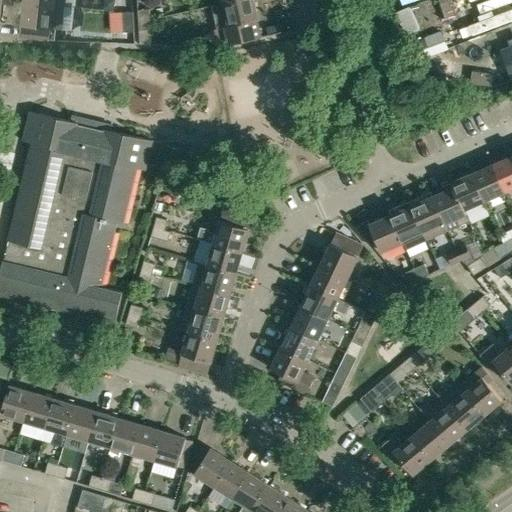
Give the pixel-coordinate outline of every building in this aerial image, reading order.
[(255,9),(253,0),(240,0),(223,4),(214,6),(215,11),(214,11),(215,18),(217,18),(219,29),(224,28),(258,20),(257,18),(261,17),(259,8),(255,9)] [(451,0),(438,0),(444,18),(456,14),(451,0)] [(48,41),(51,5),(21,2),(18,37),(48,41)] [(138,21),(150,20),(149,10),(137,10),(138,21)] [(122,12),(122,32),(134,32),(133,12),(122,12)] [(150,30),(150,20),(138,21),(138,31),(150,30)] [(445,26),(414,38),(421,56),(422,56),(452,44),(445,26)] [(457,41),(460,54),(485,48),(483,35),(457,41)] [(472,71),(470,83),(491,87),(493,74),(472,71)] [(136,168),(137,168),(146,170),(153,141),(102,129),(101,132),(79,127),(80,123),(45,115),(29,111),(22,141),(31,143),(3,263),(2,263),(0,271),(0,295),(50,308),(50,309),(114,324),(122,293),(102,288),(101,287),(116,222),(124,224),(124,223),(123,223),(132,185),(136,168)] [(511,155),(498,162),(510,190),(511,189),(511,155)] [(487,200),(510,190),(498,162),(475,172),(487,200)] [(475,172),(452,182),(465,210),(487,200),(475,172)] [(467,214),(465,210),(452,182),(450,183),(452,188),(433,196),(445,224),(467,214)] [(424,233),(445,224),(433,196),(431,191),(409,201),(424,233)] [(388,210),(390,215),(403,243),(424,233),(409,201),(388,210)] [(381,252),(403,243),(390,215),(372,223),(368,219),(359,226),(369,240),(374,236),(381,252)] [(156,217),(153,227),(165,230),(167,220),(156,217)] [(197,239),(213,244),(242,252),(249,230),(220,221),(216,234),(208,231),(208,230),(200,227),(197,239)] [(162,240),(165,230),(153,227),(150,237),(162,240)] [(320,265),(347,278),(357,257),(363,245),(336,232),(330,244),(320,265)] [(511,239),(511,238),(503,243),(509,253),(511,251),(511,239)] [(509,253),(503,243),(494,249),(500,259),(509,253)] [(236,274),(242,252),(213,244),(207,266),(236,274)] [(465,246),(456,250),(461,261),(470,256),(465,246)] [(461,261),(456,250),(446,254),(451,265),(461,261)] [(481,257),(467,266),(474,275),(487,266),(481,257)] [(440,269),(436,259),(435,258),(432,260),(432,268),(434,272),(440,269)] [(511,258),(503,263),(509,273),(511,270),(511,258)] [(144,261),(141,271),(152,274),(155,264),(144,261)] [(509,273),(503,263),(494,269),(500,278),(509,273)] [(414,268),(419,279),(428,275),(423,264),(414,268)] [(310,286),(338,299),(347,278),(320,265),(310,286)] [(230,296),(236,274),(207,266),(200,288),(230,296)] [(419,279),(414,268),(405,273),(410,283),(419,279)] [(152,274),(141,271),(138,280),(149,284),(152,274)] [(379,282),(375,291),(385,296),(390,287),(379,282)] [(328,319),(333,309),(343,314),(348,304),(338,299),(310,286),(300,306),(328,319)] [(223,318),(230,296),(200,288),(194,309),(223,318)] [(385,296),(375,291),(370,301),(381,306),(385,296)] [(483,296),(475,303),(482,312),(490,305),(483,296)] [(475,303),(467,309),(475,318),(482,312),(475,303)] [(131,305),(128,315),(139,318),(142,308),(131,305)] [(328,319),(300,306),(290,327),(318,340),(328,319)] [(217,340),(223,318),(194,309),(188,331),(217,340)] [(139,318),(128,315),(125,324),(137,328),(139,318)] [(355,332),(366,337),(370,328),(360,323),(355,332)] [(448,326),(440,332),(447,341),(455,335),(448,326)] [(318,340),(290,327),(281,347),(308,360),(318,340)] [(210,363),(217,340),(188,331),(181,354),(210,363)] [(366,337),(355,332),(351,342),(361,347),(366,337)] [(494,373),(499,369),(511,384),(511,383),(511,347),(511,346),(500,355),(492,345),(479,355),(494,373)] [(308,360),(281,347),(270,369),(281,374),(278,381),(306,395),(314,378),(302,372),(308,360)] [(415,353),(407,360),(415,369),(422,362),(415,353)] [(11,362),(0,358),(0,376),(6,378),(11,362)] [(407,360),(399,366),(407,375),(415,369),(407,360)] [(340,365),(336,374),(346,379),(350,370),(340,365)] [(459,387),(484,416),(502,400),(489,384),(494,380),(483,367),(459,387)] [(331,383),(341,388),(346,379),(336,374),(331,383)] [(380,383),(372,389),(380,398),(387,391),(380,383)] [(1,415),(24,421),(32,392),(9,386),(1,415)] [(484,416),(459,387),(449,395),(444,389),(436,395),(442,401),(466,430),(484,416)] [(367,408),(380,398),(372,389),(360,399),(367,408)] [(32,392),(24,421),(45,428),(54,399),(32,392)] [(76,405),(54,399),(45,428),(57,431),(53,444),(64,447),(67,434),(76,405)] [(449,445),(466,430),(442,401),(432,409),(426,403),(419,409),(429,422),(449,445)] [(76,405),(67,434),(89,441),(98,412),(76,405)] [(120,418),(98,412),(89,441),(111,447),(120,418)] [(141,425),(120,418),(111,447),(133,454),(141,425)] [(429,422),(412,436),(431,460),(449,445),(429,422)] [(141,425),(133,454),(155,460),(163,431),(141,425)] [(186,438),(163,431),(155,460),(177,467),(178,466),(185,469),(193,441),(186,439),(186,438)] [(431,460),(412,436),(394,452),(413,475),(431,460)] [(214,486),(231,461),(210,448),(194,473),(214,486)] [(1,461),(11,464),(14,453),(5,450),(1,461)] [(24,455),(14,453),(11,464),(21,467),(24,455)] [(231,461),(214,486),(234,498),(250,473),(231,461)] [(55,477),(58,465),(48,463),(45,474),(55,477)] [(58,465),(55,477),(65,479),(68,468),(58,465)] [(251,511),(253,511),(269,485),(250,473),(234,498),(244,505),(239,511),(251,511)] [(89,487),(99,489),(102,478),(92,475),(89,487)] [(102,478),(99,489),(108,492),(112,481),(102,478)] [(278,511),(288,497),(269,485),(253,511),(251,511),(278,511)] [(132,499),(142,502),(145,491),(135,488),(132,499)] [(111,511),(115,499),(82,490),(78,507),(96,511),(111,511)] [(145,491),(142,502),(152,505),(155,494),(145,491)] [(288,497),(278,511),(306,511),(308,509),(288,497)] [(115,499),(111,511),(112,511),(116,511),(121,511),(125,502),(115,499)]
